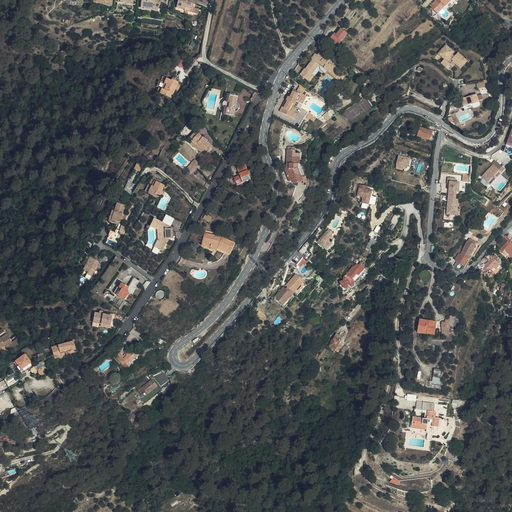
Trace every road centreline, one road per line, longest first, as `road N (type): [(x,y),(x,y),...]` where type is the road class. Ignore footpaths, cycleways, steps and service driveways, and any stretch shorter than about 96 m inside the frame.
road 1 (tertiary): [(442,124),(407,108),(343,153),(326,205),(300,240),(195,359),(177,364),(174,350),(225,304),(275,207),(263,135),(282,72)]
road 2 (residential): [(282,72),(263,90),(127,326),(53,396),(0,422)]
road 3 (tertiary): [(511,60),(502,72),(500,124),(489,139),(465,141),(442,124)]
road 4 (residential): [(442,124),(428,258)]
road 5 (residential): [(428,258),(418,213),(395,207),(372,229),(370,210)]
